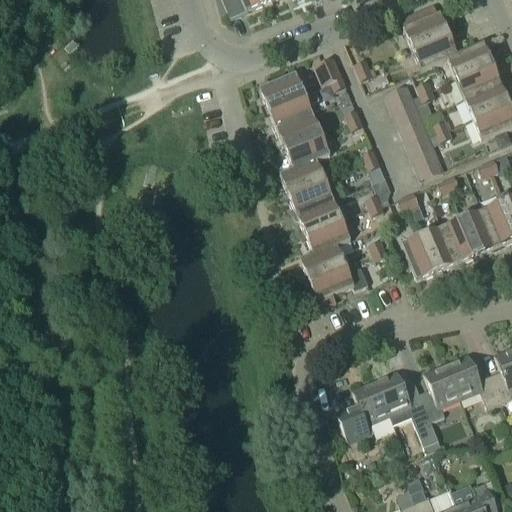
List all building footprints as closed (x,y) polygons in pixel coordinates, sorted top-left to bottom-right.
[(219,0),(214,2),(220,21),(227,17),(230,23),(266,8),(262,0),(219,0)] [(433,11),(400,25),(404,34),(403,35),(412,55),(431,48),(448,41),(439,20),(437,21),(433,11)] [(431,48),(412,55),(421,76),(431,72),(447,65),(447,64),(456,61),(456,60),(448,41),(431,48)] [(456,61),(447,64),(447,65),(455,85),(492,70),(483,49),(456,60),(456,61)] [(333,64),(313,72),(322,92),(330,89),(342,84),(333,64)] [(365,65),(353,70),(356,78),(368,73),(365,65)] [(492,70),(455,85),(464,104),(500,89),(492,70)] [(368,73),(356,78),(360,87),(372,82),(368,73)] [(295,79),(258,95),(267,116),(315,95),(315,93),(303,98),(295,79)] [(342,84),(330,89),(333,97),(346,92),(342,84)] [(427,87),(415,92),(418,100),(430,95),(427,87)] [(500,89),(464,104),(472,125),(509,110),(500,89)] [(406,91),(384,100),(388,111),(410,102),(406,91)] [(315,95),(267,116),(275,135),(312,120),(307,108),(319,103),(315,95)] [(430,95),(418,100),(422,108),(434,103),(430,95)] [(410,102),(388,111),(393,122),(415,113),(410,102)] [(511,117),(509,110),(472,125),(481,145),(511,132),(511,117)] [(415,113),(393,122),(397,133),(419,123),(415,113)] [(355,116),(337,123),(340,130),(346,127),(347,129),(358,124),(355,116)] [(312,120),(275,135),(284,155),(320,140),(312,120)] [(419,123),(397,133),(402,143),(424,134),(419,123)] [(358,124),(347,129),(350,137),(362,132),(358,124)] [(444,127),(432,132),(436,140),(447,135),(444,127)] [(424,134),(402,143),(406,154),(428,145),(424,134)] [(447,135),(436,140),(439,148),(451,143),(447,135)] [(320,140),(284,155),(292,174),(293,176),(315,166),(316,167),(329,161),(320,140)] [(428,145),(406,154),(411,165),(433,156),(428,145)] [(372,156),(360,161),(363,169),(375,164),(372,156)] [(433,156),(411,165),(415,176),(438,167),(433,156)] [(375,164),(363,169),(371,189),(384,184),(375,164)] [(492,165),(485,168),(489,180),(497,177),(492,165)] [(292,174),(279,180),(288,201),(324,186),(316,167),(315,166),(293,176),(292,174)] [(438,167),(415,176),(420,187),(442,178),(438,167)] [(485,168),(476,172),(481,184),(489,180),(485,168)] [(324,186),(288,201),(296,221),(332,206),(327,194),(338,189),(335,181),(324,186)] [(453,182),(445,185),(450,197),(458,193),(453,182)] [(445,185),(437,189),(442,200),(450,197),(445,185)] [(389,195),(364,205),(367,214),(379,209),(387,205),(389,195)] [(508,195),(499,199),(502,208),(501,208),(511,233),(511,203),(511,204),(508,195)] [(404,202),(409,214),(412,222),(419,219),(416,211),(417,210),(412,199),(404,202)] [(404,202),(396,206),(401,217),(409,214),(404,202)] [(332,206),(296,221),(304,240),(340,225),(332,206)] [(511,233),(501,208),(482,216),(497,253),(511,246),(511,233)] [(379,209),(367,214),(371,222),(383,217),(379,209)] [(482,216),(462,225),(477,261),(497,253),(482,216)] [(340,225),(304,240),(313,259),(313,261),(335,251),(336,252),(349,246),(340,225)] [(462,225),(442,233),(457,269),(477,261),(462,225)] [(442,233),(421,242),(436,278),(457,269),(442,233)] [(421,242),(401,250),(416,287),(436,278),(421,242)] [(379,246),(367,251),(370,260),(382,254),(379,246)] [(313,259),(299,265),(308,286),(352,267),(348,258),(340,262),(336,252),(335,251),(313,261),(313,259)] [(382,254),(370,260),(374,268),(386,263),(382,254)] [(352,267),(308,286),(317,307),(320,314),(335,308),(332,301),(352,292),(353,296),(367,291),(360,274),(356,275),(352,267)] [(502,381),(490,386),(500,409),(511,404),(511,353),(494,361),(502,381)] [(468,361),(445,370),(460,405),(478,398),(486,416),(500,409),(490,386),(480,390),(468,361)] [(416,392),(415,393),(430,428),(444,422),(440,414),(460,405),(445,370),(431,376),(423,379),(432,399),(421,404),(416,392)] [(374,387),(389,422),(392,431),(412,423),(416,434),(430,428),(415,393),(405,397),(397,377),(374,387)] [(360,416),(338,424),(348,449),(373,439),(369,430),(389,422),(374,387),(352,396),(360,416)] [(480,465),(480,453),(465,454),(466,466),(480,465)] [(505,506),(511,502),(511,487),(500,493),(505,506)] [(453,511),(455,511),(454,511),(493,511),(484,488),(470,495),(467,493),(449,500),(453,511)] [(428,503),(414,509),(415,511),(454,511),(455,511),(453,511),(449,500),(447,495),(428,503)] [(398,511),(415,511),(414,509),(409,497),(395,503),(398,511)]
